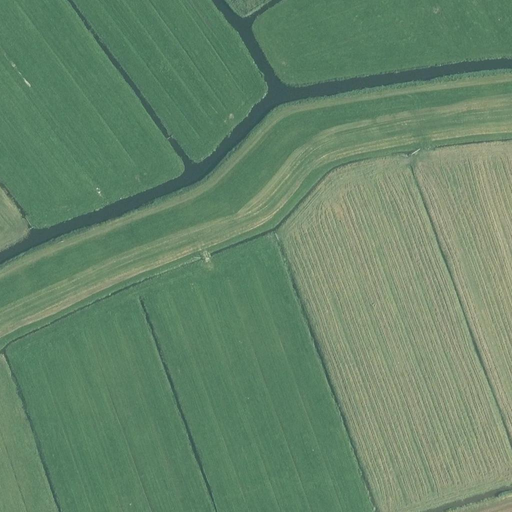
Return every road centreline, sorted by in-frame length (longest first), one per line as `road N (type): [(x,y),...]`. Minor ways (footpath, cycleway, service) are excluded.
road 1 (track): [(511,112),(315,148),(213,224),(0,315)]
road 2 (track): [(0,285),(187,206),(290,117),(487,83)]
road 3 (track): [(511,150),(348,173),(276,238),(58,330)]
